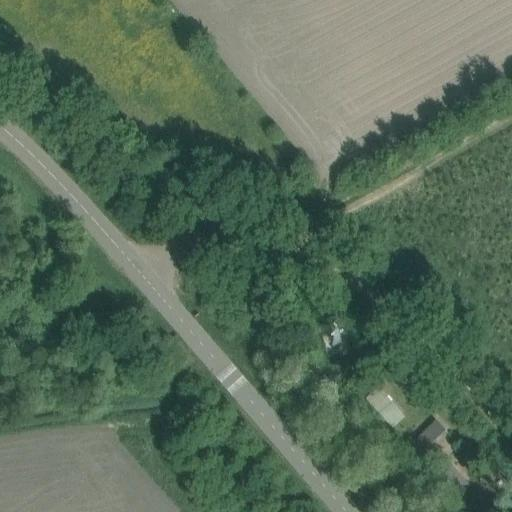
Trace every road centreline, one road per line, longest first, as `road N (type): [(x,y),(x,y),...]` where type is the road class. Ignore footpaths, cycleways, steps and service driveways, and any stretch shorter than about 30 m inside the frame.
road 1 (unclassified): [(511,465),(363,295),(308,250),(222,232),(177,245),(142,278)]
road 2 (tertiary): [(345,511),(142,278)]
road 3 (tertiary): [(142,278),(0,124)]
